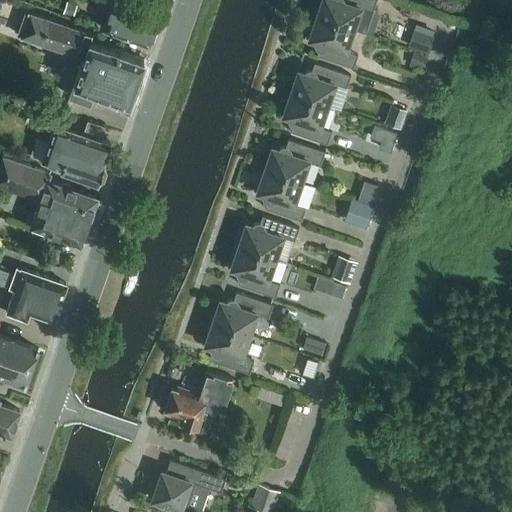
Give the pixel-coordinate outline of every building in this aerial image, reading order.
[(149,44),(161,11),(129,0),(112,0),(103,28),(149,44)] [(376,0),(321,0),(316,16),(353,28),(365,32),(376,0)] [(129,103),(144,59),(90,40),(92,33),(26,10),(18,34),(73,53),(69,65),(79,68),(69,96),(90,103),(94,91),(129,103)] [(353,28),(316,16),(309,38),(316,40),(316,42),(316,43),(316,44),(317,45),(318,46),(320,47),(317,54),(353,67),(358,54),(346,50),(353,28)] [(434,35),(414,29),(408,46),(428,53),(434,35)] [(298,70),(290,92),(327,105),(335,83),(347,87),(351,74),(314,62),(312,69),(311,69),(309,69),(308,70),(307,70),(306,71),(305,72),(298,70)] [(320,127),(327,105),(290,92),(283,114),(290,117),(290,118),(290,119),(290,120),(291,121),(292,122),(293,123),(294,123),(291,131),(327,143),(332,131),(320,127)] [(28,114),(54,123),(58,110),(33,101),(28,114)] [(55,123),(49,140),(36,136),(30,155),(62,167),(61,170),(98,183),(104,165),(103,164),(110,142),(55,123)] [(272,146),(264,169),(301,181),(309,159),(321,163),(325,151),(288,138),(286,146),(284,146),(282,146),(281,147),(280,147),(279,148),(279,149),(272,146)] [(40,198),(90,216),(96,196),(47,179),(50,172),(3,155),(0,162),(0,185),(39,199),(40,198)] [(294,203),(301,181),(264,169),(257,191),(264,193),(264,194),(264,195),(264,196),(265,197),(266,198),(267,199),(267,200),(265,207),(301,220),(306,207),(294,203)] [(80,243),(90,216),(40,198),(39,199),(30,225),(80,243)] [(366,227),(373,206),(362,202),(355,223),(366,227)] [(246,223),(238,245),(275,257),(282,235),(295,240),(299,227),(262,215),(260,222),(259,222),(258,222),(256,222),(254,223),(253,224),(253,225),(246,223)] [(275,257),(238,245),(230,267),(238,270),(238,271),(238,272),(238,273),(239,274),(240,275),(241,276),(239,284),(275,296),(280,283),(268,279),(275,257)] [(17,266),(15,273),(0,268),(0,283),(14,289),(7,311),(27,318),(29,311),(54,320),(67,283),(17,266)] [(353,272),(336,266),(332,277),(349,283),(353,272)] [(341,297),(345,285),(328,279),(324,291),(341,297)] [(220,299),(212,321),(249,334),(256,312),(268,316),(273,303),(236,291),(234,299),(233,298),(232,298),(230,299),(229,299),(228,300),(227,301),(220,299)] [(249,334),(212,321),(204,343),(212,346),(212,347),(212,348),(212,350),(213,351),(214,352),(215,352),(213,360),(249,373),(254,360),(241,356),(249,334)] [(0,374),(25,383),(38,347),(9,337),(0,333),(0,374)] [(321,354),(325,342),(307,336),(303,348),(321,354)] [(207,416),(212,403),(223,407),(233,379),(206,369),(198,392),(178,385),(176,389),(172,387),(165,407),(169,409),(168,412),(181,416),(179,420),(197,426),(201,414),(207,416)] [(284,406),(287,395),(274,391),(271,401),(284,406)] [(0,430),(11,435),(20,409),(0,402),(0,430)] [(201,510),(209,487),(221,491),(225,477),(170,459),(166,471),(161,470),(152,498),(180,508),(182,504),(201,510)] [(272,511),(280,491),(258,483),(250,506),(266,511),(272,511)]
